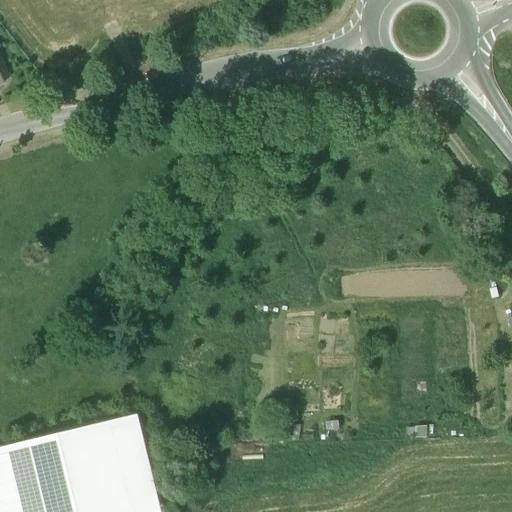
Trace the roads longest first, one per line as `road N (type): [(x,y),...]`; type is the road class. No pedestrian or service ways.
road 1 (tertiary): [(373,53),(185,78),(0,137)]
road 2 (track): [(511,231),(409,105),(351,93),(267,102),(228,90),(216,73)]
